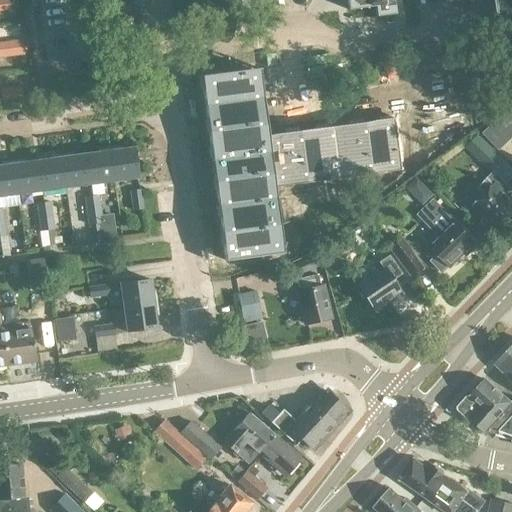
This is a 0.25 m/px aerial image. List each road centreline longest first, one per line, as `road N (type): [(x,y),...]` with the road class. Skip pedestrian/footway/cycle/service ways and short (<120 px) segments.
road 1 (residential): [(165,55),(319,33),(340,47),(447,26)]
road 2 (residential): [(0,412),(208,381)]
road 3 (residential): [(393,405),(355,369),(330,362),(208,381)]
road 4 (residential): [(197,306),(173,110)]
road 5 (residential): [(0,132),(58,124),(57,111),(104,104),(121,118),(173,110)]
road 6 (residential): [(412,424),(490,314)]
road 7 (residential): [(490,314),(393,405)]
road 8 (residential): [(393,405),(313,511)]
road 9 (residential): [(324,511),(412,424)]
